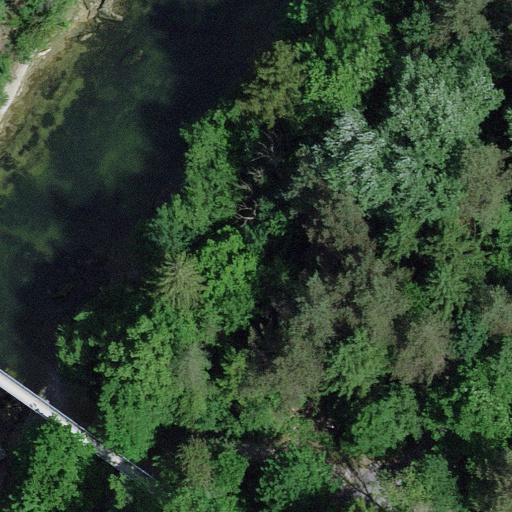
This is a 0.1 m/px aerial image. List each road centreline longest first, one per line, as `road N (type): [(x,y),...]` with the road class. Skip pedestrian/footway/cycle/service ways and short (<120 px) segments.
road 1 (track): [(109,511),(147,465),(207,449),(274,456),(371,493)]
road 2 (track): [(511,365),(403,487),(371,493)]
